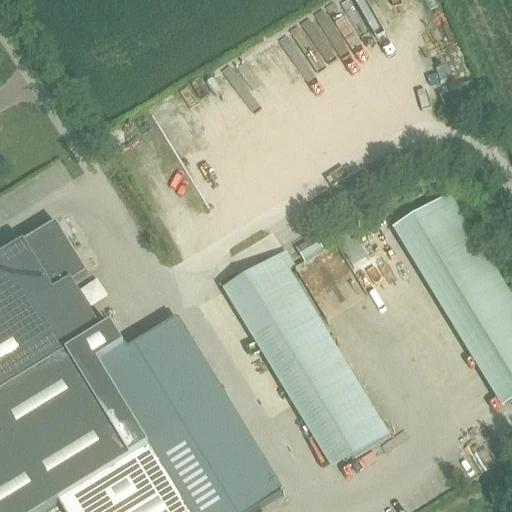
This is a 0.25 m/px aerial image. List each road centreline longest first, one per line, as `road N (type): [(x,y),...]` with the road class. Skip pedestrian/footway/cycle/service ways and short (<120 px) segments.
road 1 (unclassified): [(511,178),(484,151),(427,152),(205,276),(177,281),(152,268),(71,139)]
road 2 (track): [(71,139),(0,25)]
